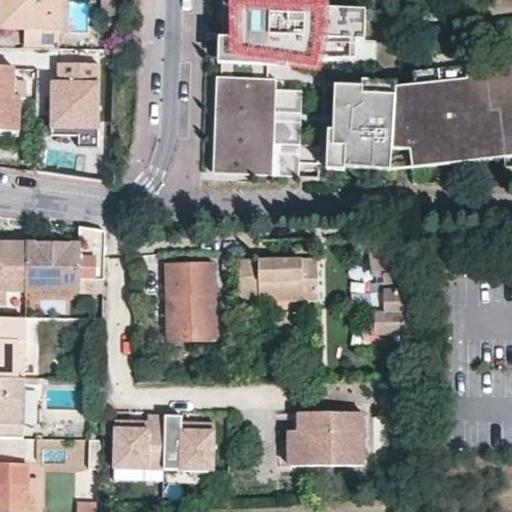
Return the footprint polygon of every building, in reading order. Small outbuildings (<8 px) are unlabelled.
[(56,0),(0,0),(0,27),(24,28),(56,28),(56,0)] [(223,0),(224,6),(235,6),(235,14),(223,13),(217,175),(333,178),(334,157),(351,157),(353,175),(393,172),(396,92),(397,83),(371,81),(367,11),(335,10),(335,0),(223,0)] [(56,46),(56,28),(24,28),(23,46),(56,46)] [(96,61),(54,60),(54,76),(45,76),(45,125),(49,125),(96,126),(96,61)] [(0,61),(0,123),(15,123),(16,89),(8,89),(9,61),(0,61)] [(511,61),(429,73),(432,86),(396,92),(393,172),(511,157),(511,61)] [(96,146),(96,126),(49,125),(49,133),(76,133),(76,146),(96,146)] [(80,277),(106,277),(108,230),(81,226),(80,242),(61,242),(44,241),(26,240),(25,286),(61,287),(62,276),(80,277)] [(405,316),(405,303),(395,277),(381,238),(367,244),(375,275),(378,274),(382,292),(376,296),(377,311),(372,312),(373,317),(405,316)] [(25,291),(25,286),(26,240),(0,239),(0,305),(7,305),(7,292),(25,291)] [(319,257),(295,257),(241,258),(241,291),(261,291),(261,299),(298,299),(320,299),(319,257)] [(216,264),(168,263),(169,340),(216,340),(216,264)] [(80,287),(80,277),(62,276),(61,287),(80,287)] [(261,291),(241,291),(241,308),(262,308),(261,299),(261,291)] [(406,331),(405,316),(373,317),(374,337),(400,337),(400,330),(406,331)] [(0,317),(0,377),(24,378),(24,318),(0,317)] [(24,378),(0,378),(0,438),(23,439),(24,378)] [(165,470),(166,416),(149,416),(149,422),(149,430),(138,429),(138,422),(116,421),(115,468),(165,470)] [(215,472),(216,424),(194,423),(194,431),(183,430),(183,423),(183,417),(166,416),(165,470),(215,472)] [(377,416),(312,419),(312,437),(304,438),(305,471),(378,470),(377,416)] [(149,430),(149,422),(138,422),(138,429),(149,430)] [(394,476),(411,476),(408,422),(392,422),(394,476)] [(101,468),(101,444),(87,444),(87,468),(101,468)] [(25,466),(0,465),(0,511),(36,511),(36,481),(25,482),(25,466)] [(78,511),(98,511),(99,507),(99,499),(79,499),(78,511)]
